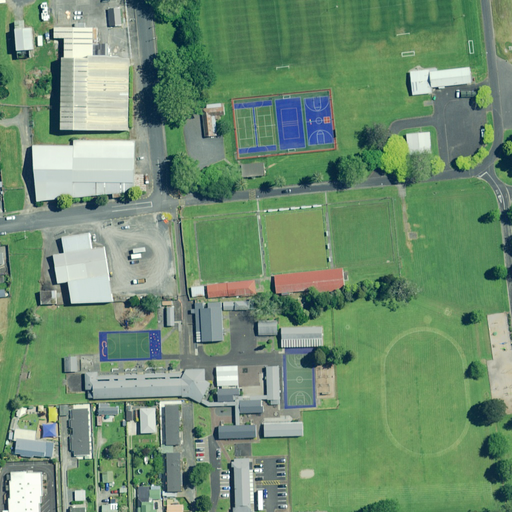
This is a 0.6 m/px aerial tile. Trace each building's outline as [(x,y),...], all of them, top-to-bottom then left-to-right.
[(48,0),(49,1),(50,1),(50,6),(50,12),(51,12),(51,14),(57,14),(57,12),(58,12),(57,0),(48,0)] [(120,26),(119,8),(108,9),(109,27),(120,26)] [(24,29),(23,21),(14,21),(17,58),(28,58),(27,50),(33,50),(31,28),(24,29)] [(126,133),(126,59),(88,59),(88,27),(49,27),(49,38),(60,38),(60,59),(56,59),(55,132),(126,133)] [(469,67),(428,71),(430,88),(471,85),(469,67)] [(428,71),(410,72),(412,95),(430,93),(430,88),(428,71)] [(204,137),(216,136),(215,120),(220,120),(220,115),(225,115),(224,103),(207,105),(207,108),(202,108),(204,137)] [(428,133),(406,135),(408,157),(430,155),(428,133)] [(130,146),(29,145),(32,203),(130,194),(130,146)] [(265,175),(263,162),(241,165),(242,178),(265,175)] [(61,255),(49,257),(53,285),(63,283),(67,305),(108,304),(100,249),(88,251),(86,234),(58,238),(61,255)] [(339,269),(271,274),(273,293),(341,287),(339,269)] [(251,281),(204,285),(205,298),(252,294),(251,281)] [(204,296),(203,286),(191,287),(192,297),(204,296)] [(51,292),(35,293),(35,311),(52,310),(51,292)] [(246,301),(220,301),(220,311),(246,311),(246,301)] [(218,343),(217,302),(194,303),(194,343),(218,343)] [(274,319),(255,320),(255,337),(274,336),(274,319)] [(319,325),(278,326),(278,346),(319,346),(319,325)] [(73,357),(59,358),(60,373),(73,372),(73,357)] [(93,368),(93,359),(81,359),(81,368),(93,368)] [(279,366),(266,366),(266,400),(279,399),(279,366)] [(234,367),(212,368),(212,386),(234,386),(234,367)] [(88,391),(88,399),(183,398),(195,403),(205,385),(201,381),(201,370),(181,370),(180,374),(81,377),(81,391),(88,391)] [(234,389),(212,389),(213,400),(234,399),(234,389)] [(261,400),(239,401),(239,413),(261,412),(261,400)] [(109,404),(98,404),(98,414),(118,415),(118,408),(109,407),(109,404)] [(69,405),(59,406),(60,416),(69,415),(69,405)] [(173,445),(179,445),(178,406),(165,406),(166,445),(173,445)] [(156,408),(140,408),(140,411),(135,411),(135,419),(140,419),(140,433),(156,433),(156,408)] [(89,456),(89,409),(73,409),(73,419),(70,419),(70,428),(73,428),(73,435),(71,435),(71,450),(73,450),(73,455),(89,456)] [(254,424),(213,424),(214,440),(254,440),(254,424)] [(300,424),(261,424),(261,439),(300,438),(300,424)] [(16,439),(15,453),(20,453),(20,456),(33,457),(33,455),(52,457),(53,443),(16,439)] [(166,445),(160,445),(160,453),(166,453),(166,456),(165,456),(165,459),(166,459),(167,473),(165,473),(165,476),(167,476),(167,482),(165,482),(166,485),(167,485),(167,491),(162,491),(163,496),(166,496),(166,497),(177,497),(177,492),(182,492),(181,460),(182,460),(182,452),(173,452),(173,445),(166,445)] [(248,511),(247,459),(229,459),(229,511),(248,511)] [(112,471),(102,472),(103,483),(113,482),(112,471)] [(38,506),(37,473),(7,474),(8,482),(6,482),(6,499),(5,499),(4,511),(34,511),(35,506),(38,506)] [(137,508),(136,511),(157,511),(157,510),(153,510),(153,500),(159,500),(160,487),(149,486),(138,486),(138,503),(138,508),(137,508)] [(85,500),(85,490),(75,491),(75,501),(85,500)]
